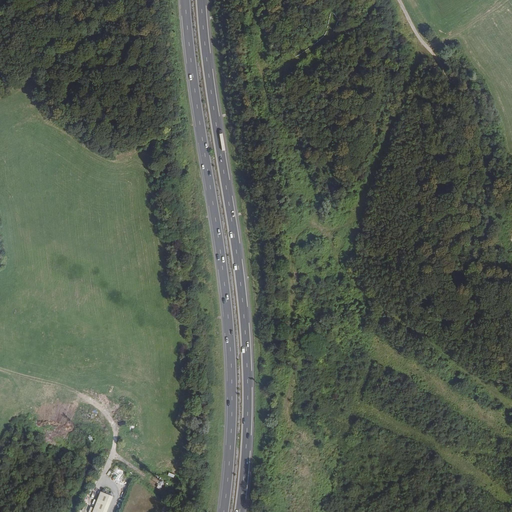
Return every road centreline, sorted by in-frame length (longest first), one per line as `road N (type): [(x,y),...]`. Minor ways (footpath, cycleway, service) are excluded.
road 1 (trunk): [(238,511),(245,327),(200,0)]
road 2 (trunk): [(185,0),(228,326),(223,511)]
road 3 (track): [(320,229),(297,236),(293,248),(294,364),(274,511)]
road 4 (track): [(360,211),(425,48),(505,0)]
road 5 (track): [(511,407),(371,302),(320,229)]
